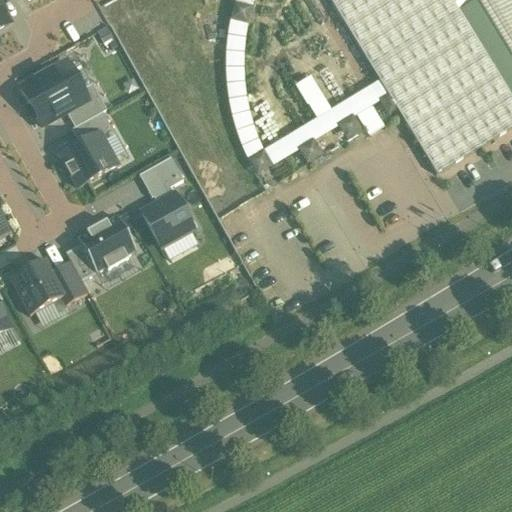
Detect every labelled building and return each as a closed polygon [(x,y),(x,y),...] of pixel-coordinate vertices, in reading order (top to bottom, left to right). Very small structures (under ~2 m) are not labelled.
[(379,0),(333,28),(388,117),(402,109),(414,131),(499,80),(458,14),(481,0),(379,0)] [(511,0),(481,0),(458,14),(499,80),(414,131),(411,133),(437,177),(511,131),(511,0)] [(0,31),(9,26),(0,9),(0,31)] [(17,90),(40,130),(91,101),(68,61),(17,90)] [(59,155),(78,189),(119,166),(100,132),(59,155)] [(142,213),(163,251),(197,231),(176,194),(142,213)] [(0,240),(10,236),(0,216),(0,240)] [(116,220),(106,226),(105,224),(85,236),(86,237),(76,243),(95,277),(105,271),(107,275),(127,264),(125,260),(135,254),(116,220)] [(46,263),(11,281),(28,315),(63,298),(50,272),(46,263)] [(70,263),(50,272),(63,298),(67,306),(86,296),(70,263)] [(0,333),(10,328),(0,310),(0,333)]
